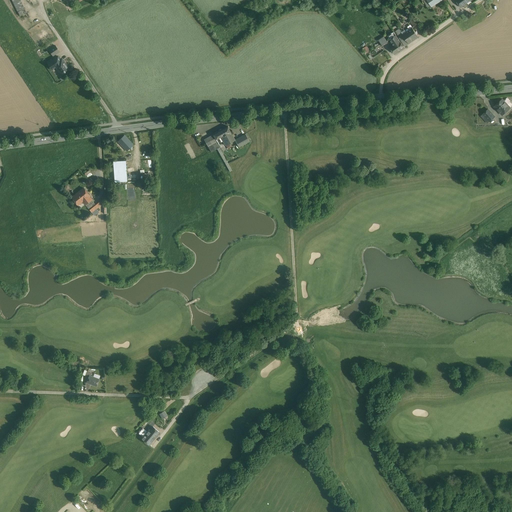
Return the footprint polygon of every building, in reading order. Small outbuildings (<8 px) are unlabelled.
[(20,0),(12,0),(18,12),(24,8),(20,0)] [(24,8),(18,12),(20,16),(27,13),(25,8),(24,8)] [(402,34),(409,44),(418,37),(412,27),(406,32),(403,34),(402,34)] [(402,34),(403,34),(402,32),(399,28),(394,31),(399,38),(402,34)] [(400,42),(394,32),(387,36),(394,45),(390,47),(394,54),(404,47),(400,41),(400,42)] [(409,44),(402,34),(399,38),(405,46),(409,44)] [(384,37),(378,40),(381,44),(382,45),(387,42),(384,37)] [(59,51),(55,46),(49,50),(53,56),(59,51)] [(369,51),(366,46),(363,48),(360,50),(363,55),(369,51)] [(60,60),(58,56),(54,59),(48,64),(52,70),(52,69),(55,67),(60,73),(64,70),(65,72),(65,71),(69,68),(64,61),(62,62),(60,60)] [(510,108),(502,99),(494,106),(502,115),(510,108)] [(495,117),(488,109),(483,114),(490,121),(495,117)] [(222,136),(230,132),(231,132),(227,126),(213,134),(216,139),(222,136)] [(222,136),(224,141),(226,145),(225,145),(225,146),(235,140),(230,132),(222,136)] [(216,139),(213,134),(204,139),(211,152),(216,149),(217,149),(219,147),(220,147),(219,144),(216,139)] [(249,142),(245,134),(240,137),(244,145),(249,142)] [(133,145),(124,136),(118,142),(127,151),(131,147),(133,145)] [(244,145),(240,137),(235,140),(239,148),(244,145)] [(232,170),(219,147),(217,149),(230,172),(232,170)] [(126,161),(113,161),(115,182),(127,181),(126,161)] [(83,188),(72,197),(78,205),(83,201),(89,196),(83,188)] [(89,196),(83,201),(89,209),(93,206),(89,201),(91,200),(89,196)] [(89,210),(92,213),(101,206),(101,201),(89,210)] [(90,376),(89,375),(87,381),(86,383),(96,386),(99,379),(93,377),(90,376)] [(153,427),(149,431),(149,430),(147,432),(143,437),(142,439),(149,445),(152,441),(159,432),(153,427)] [(147,432),(143,428),(139,433),(143,437),(147,432)]
